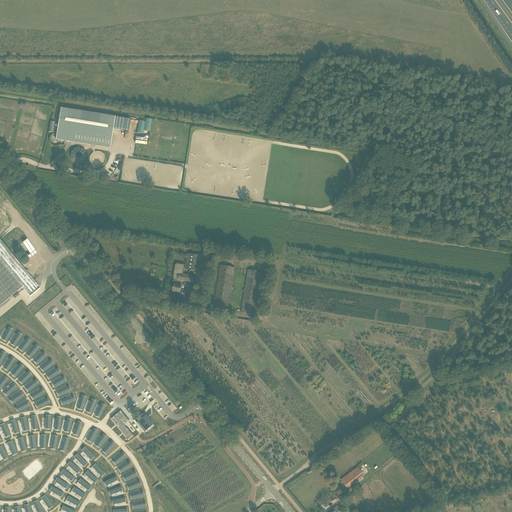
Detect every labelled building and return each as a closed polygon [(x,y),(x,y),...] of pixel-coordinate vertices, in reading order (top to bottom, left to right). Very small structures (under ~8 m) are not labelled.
[(113,129),(115,117),(61,108),(56,140),(110,148),(113,129)] [(131,119),(115,117),(113,129),(129,132),(131,119)] [(73,146),(69,160),(83,164),(87,150),(73,146)] [(0,202),(9,212),(11,210),(2,201),(0,202)] [(0,305),(22,287),(30,297),(40,289),(0,240),(0,305)] [(187,254),(185,270),(195,271),(197,255),(187,254)] [(172,292),(180,293),(181,286),(182,281),(193,283),(194,276),(189,275),(182,274),(183,266),(176,265),(175,267),(173,278),(174,280),(172,281),(172,283),(173,285),(174,285),(172,292)] [(235,267),(221,265),(214,308),(228,311),(231,290),(234,290),(234,288),(232,287),(235,267)] [(262,272),(260,272),(248,270),(245,290),(243,289),(242,292),(245,292),(241,313),(255,315),(262,272)] [(10,337),(14,330),(5,326),(1,333),(10,337)] [(19,342),(24,335),(14,330),(10,337),(19,342)] [(1,333),(0,335),(0,341),(6,344),(10,337),(1,333)] [(28,348),(33,341),(24,335),(19,342),(28,348)] [(10,337),(6,344),(14,349),(19,342),(10,337)] [(35,354),(41,348),(33,341),(28,348),(35,354)] [(19,342),(14,349),(22,354),(28,348),(19,342)] [(28,348),(22,354),(29,360),(35,354),(28,348)] [(42,361),(49,356),(41,348),(35,354),(42,361)] [(12,366),(17,359),(8,353),(3,361),(12,366)] [(35,354),(29,360),(36,367),(42,361),(35,354)] [(49,369),(56,364),(49,356),(42,361),(49,369)] [(20,373),(26,367),(17,359),(12,366),(20,373)] [(3,361),(0,366),(0,369),(7,374),(12,366),(3,361)] [(36,367),(42,374),(49,369),(42,361),(36,367)] [(55,377),(62,373),(56,364),(49,369),(55,377)] [(12,366),(7,374),(14,380),(20,373),(12,366)] [(27,381),(34,375),(26,367),(20,373),(27,381)] [(49,369),(42,374),(48,382),(55,377),(49,369)] [(2,372),(0,375),(0,381),(5,385),(11,379),(2,372)] [(20,373),(14,380),(21,387),(27,381),(20,373)] [(67,382),(62,373),(55,377),(60,386),(67,382)] [(33,389),(40,383),(34,375),(27,381),(33,389)] [(48,382),(53,390),(60,386),(55,377),(48,382)] [(13,393),(19,387),(11,379),(5,385),(13,393)] [(27,381),(21,387),(26,394),(33,389),(27,381)] [(65,395),(74,391),(67,382),(60,386),(65,395)] [(39,398),(47,393),(40,383),(33,389),(39,398)] [(5,385),(0,391),(0,392),(6,398),(13,393),(5,385)] [(60,386),(53,390),(57,398),(65,395),(60,386)] [(19,401),(27,397),(19,387),(13,393),(19,401)] [(33,389),(26,394),(32,402),(39,398),(33,389)] [(73,410),(78,394),(74,391),(65,395),(73,410)] [(13,393),(6,398),(12,406),(19,401),(13,393)] [(44,407),(51,403),(47,393),(39,398),(44,407)] [(78,394),(73,410),(82,413),(88,397),(78,394)] [(65,395),(57,398),(61,407),(73,410),(65,395)] [(24,411),(33,409),(27,397),(19,401),(24,411)] [(88,397),(82,413),(91,416),(98,401),(88,397)] [(32,402),(35,410),(38,410),(44,407),(39,398),(32,402)] [(140,410),(132,400),(127,404),(135,414),(140,410)] [(19,401),(12,406),(14,409),(15,413),(24,411),(19,401)] [(98,401),(91,416),(98,420),(108,406),(98,401)] [(30,415),(27,415),(29,433),(31,432),(35,432),(40,432),(39,424),(37,420),(35,414),(30,415)] [(39,414),(37,414),(39,422),(41,428),(42,432),(43,432),(45,432),(46,432),(48,432),(50,432),(52,414),(50,414),(48,414),(46,414),(43,414),(41,414),(39,414)] [(52,414),(50,432),(51,432),(53,432),(54,432),(56,432),(58,433),(59,433),(60,433),(63,416),(61,415),(58,415),(56,415),(54,415),(52,414)] [(144,432),(153,424),(148,419),(147,420),(141,414),(136,419),(139,422),(137,423),(144,432)] [(20,417),(16,418),(20,435),(22,434),(26,433),(29,433),(27,415),(25,416),(20,417)] [(63,416),(60,433),(61,433),(62,434),(64,434),(66,434),(67,435),(69,435),(74,418),(73,418),(71,418),(69,417),(67,417),(65,416),(63,416)] [(132,434),(118,417),(113,421),(127,438),(132,434)] [(10,420),(5,421),(11,438),(13,437),(17,435),(20,435),(16,418),(15,418),(10,420)] [(74,418),(69,435),(70,436),(72,436),(73,437),(79,439),(83,429),(83,426),(83,424),(81,422),(79,420),(77,420),(75,419),(74,418)] [(0,423),(0,435),(3,442),(5,441),(9,439),(11,438),(5,421),(0,423)] [(87,431),(83,441),(86,443),(87,443),(88,444),(89,444),(90,445),(91,445),(100,430),(98,430),(97,429),(96,428),(94,427),(93,427),(91,427),(89,429),(87,431)] [(100,430),(91,445),(91,446),(92,446),(93,447),(94,448),(95,449),(96,449),(97,450),(98,451),(109,437),(108,436),(106,435),(105,434),(104,433),(102,432),(101,431),(100,430)] [(24,435),(27,452),(28,452),(33,451),(37,451),(36,433),(30,434),(24,435)] [(36,433),(37,451),(38,451),(43,451),(47,451),(48,433),(43,433),(36,433)] [(48,433),(47,451),(48,451),(52,451),(56,452),(61,435),(55,434),(49,433),(48,433)] [(18,437),(12,439),(18,455),(19,455),(23,454),(27,452),(24,435),(18,437)] [(61,435),(56,452),(57,452),(62,453),(67,455),(73,448),(76,440),(73,438),(67,436),(61,435)] [(109,437),(98,451),(99,452),(100,453),(101,453),(102,454),(103,455),(104,456),(105,457),(106,458),(119,446),(118,445),(117,444),(116,443),(115,442),(114,441),(112,440),(111,439),(110,438),(109,437)] [(7,441),(2,444),(10,459),(14,457),(18,455),(12,439),(7,441)] [(78,451),(77,452),(89,465),(91,463),(97,458),(101,455),(100,454),(99,454),(99,453),(98,453),(97,452),(96,451),(95,450),(94,450),(93,449),(92,448),(91,447),(90,447),(89,446),(88,446),(88,445),(87,445),(86,444),(85,444),(82,442),(78,451)] [(0,444),(0,462),(1,465),(2,465),(6,462),(10,459),(2,444),(1,444),(0,444)] [(120,448),(107,459),(108,460),(109,461),(109,462),(110,462),(110,463),(111,463),(111,464),(112,464),(112,465),(113,465),(113,466),(113,467),(114,467),(128,457),(128,456),(127,456),(127,455),(126,454),(125,453),(124,452),(124,451),(123,451),(123,450),(122,449),(121,449),(121,448),(120,448)] [(70,459),(83,471),(84,470),(85,468),(87,467),(89,465),(77,452),(75,454),(73,456),(72,457),(70,459)] [(102,456),(88,468),(100,481),(115,471),(114,470),(114,469),(113,469),(112,468),(112,467),(111,466),(111,465),(110,465),(109,464),(109,463),(108,462),(107,462),(107,461),(106,460),(105,460),(105,459),(104,458),(103,457),(102,456)] [(128,457),(114,467),(114,468),(115,468),(115,469),(116,470),(119,475),(134,466),(131,460),(130,460),(130,459),(129,458),(128,457)] [(63,467),(76,478),(77,478),(78,477),(79,475),(81,473),(82,472),(83,471),(70,459),(69,460),(67,462),(66,464),(65,465),(63,467)] [(134,466),(119,475),(120,477),(123,483),(139,476),(135,468),(134,466)] [(57,475),(56,476),(71,486),(71,485),(73,484),(74,482),(75,480),(76,478),(63,467),(62,468),(61,470),(59,472),(58,473),(57,475)] [(88,468),(80,476),(94,488),(100,481),(88,468)] [(361,477),(356,469),(341,480),(347,488),(361,477)] [(115,471),(100,481),(103,486),(106,491),(122,484),(119,477),(115,471)] [(51,484),(51,485),(66,494),(66,493),(68,491),(69,489),(70,487),(71,486),(56,476),(56,477),(55,479),(53,480),(52,482),(51,484)] [(80,476),(73,485),(88,495),(94,488),(80,476)] [(139,476),(123,483),(126,491),(127,492),(143,487),(143,485),(139,476)] [(122,484),(106,491),(108,497),(109,500),(126,496),(125,491),(122,484)] [(46,492),(45,493),(58,505),(59,504),(61,502),(62,500),(63,498),(64,496),(65,495),(66,494),(51,485),(50,486),(49,488),(48,489),(47,490),(46,492)] [(69,491),(67,494),(83,503),(84,501),(88,496),(88,495),(73,485),(69,491)] [(143,487),(127,492),(128,498),(129,501),(146,498),(145,494),(143,487)] [(38,498),(37,499),(44,511),(48,511),(49,511),(51,511),(53,509),(54,508),(56,507),(58,505),(45,493),(44,493),(43,494),(42,495),(40,496),(39,497),(38,498)] [(62,504),(62,505),(78,511),(81,506),(83,503),(67,494),(66,497),(62,504)] [(126,496),(109,500),(110,502),(111,508),(111,509),(129,507),(129,506),(127,498),(126,496)] [(146,498),(129,501),(130,505),(131,510),(148,508),(147,503),(146,498)] [(30,502),(29,503),(31,511),(44,511),(37,499),(36,499),(35,500),(33,501),(31,502),(30,502)] [(21,505),(20,505),(21,511),(31,511),(29,503),(28,503),(26,503),(25,504),(23,504),(21,505)]
